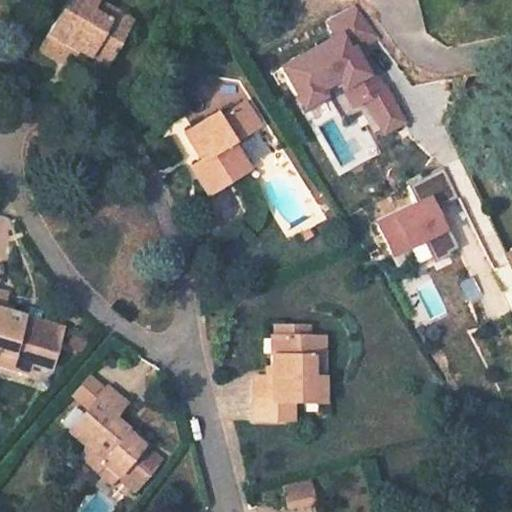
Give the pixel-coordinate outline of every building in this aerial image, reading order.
[(70,0),(39,60),(61,72),(70,56),(105,75),(124,40),(106,30),(113,18),(79,0),(70,0)] [(386,134),(409,121),(382,72),(376,75),(362,48),(379,38),(361,5),(328,23),(336,37),(281,67),(306,113),(346,92),(356,110),(369,103),(386,134)] [(131,28),(113,18),(106,30),(124,40),(131,28)] [(185,167),(200,195),(244,169),(229,143),(254,128),(240,103),(212,120),(210,115),(180,133),(189,150),(194,147),(200,158),(185,167)] [(420,204),(378,223),(393,257),(427,241),(436,261),(451,255),(449,251),(460,247),(441,205),(458,197),(445,169),(411,184),(420,204)] [(470,277),(455,284),(463,302),(479,295),(470,277)] [(0,373),(9,376),(12,363),(33,370),(51,376),(61,335),(7,319),(11,302),(0,297),(0,373)] [(274,325),(275,336),(307,336),(307,325),(274,325)] [(250,419),(290,420),(291,401),(321,402),(322,357),(309,357),(310,336),(307,336),(275,336),(270,336),(269,375),(251,375),(250,419)] [(310,336),(309,357),(322,357),(322,336),(310,336)] [(12,363),(9,376),(29,383),(33,370),(12,363)] [(102,465),(118,478),(143,448),(111,422),(125,406),(106,389),(91,376),(75,396),(90,409),(70,432),(89,447),(80,457),(97,472),(102,465)] [(118,478),(102,465),(97,472),(113,485),(118,478)] [(310,477),(280,486),(288,511),(317,503),(310,477)]
